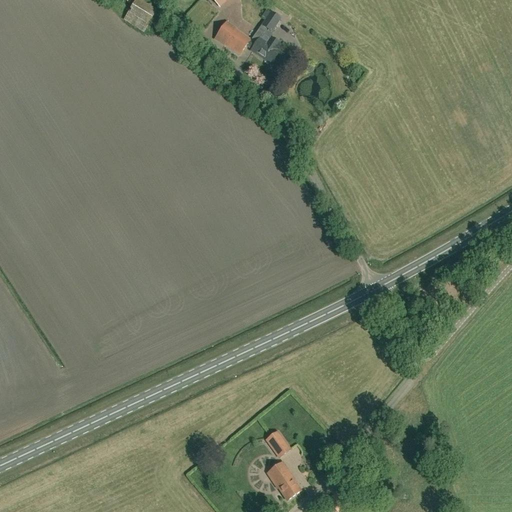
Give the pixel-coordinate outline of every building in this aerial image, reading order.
[(148,30),(158,12),(138,1),(128,19),(148,30)] [(272,32),(280,20),(266,10),(262,16),(266,19),(261,25),(272,32)] [(240,56),(246,46),(251,41),(236,31),(237,30),(227,23),(215,40),(225,47),(226,46),(240,56)] [(251,41),(246,46),(252,50),(251,52),(271,66),(280,53),(277,51),(280,45),(271,39),(271,34),(261,26),(251,41)] [(279,434),(267,442),(280,459),(291,451),(279,434)] [(288,502),(302,493),(294,482),(295,481),(283,464),(268,475),(278,490),(279,490),(288,502)] [(335,511),(341,511),(348,507),(338,495),(328,503),(335,511)]
